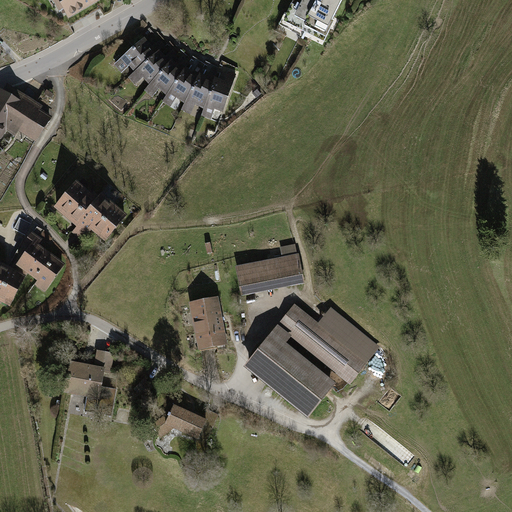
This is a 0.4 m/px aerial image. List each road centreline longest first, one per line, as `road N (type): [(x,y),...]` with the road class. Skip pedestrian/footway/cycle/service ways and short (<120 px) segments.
road 1 (residential): [(0,328),(69,314),(96,321),(360,462)]
road 2 (track): [(75,294),(133,229),(289,205),(309,305)]
road 3 (residential): [(157,0),(0,82)]
